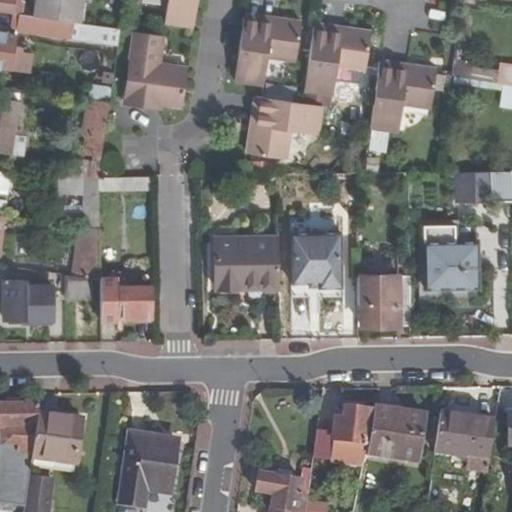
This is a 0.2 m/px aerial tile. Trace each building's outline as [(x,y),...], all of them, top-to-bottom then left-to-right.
[(0,0),(0,12),(12,14),(13,0),(0,0)] [(35,0),(33,17),(77,23),(80,0),(35,0)] [(191,24),(194,0),(164,0),(161,19),(191,24)] [(248,12),(239,78),(267,83),(271,55),(299,59),(303,30),(304,21),(248,12)] [(77,23),(33,17),(19,15),(17,32),(116,45),(119,29),(77,23)] [(316,23),(315,32),(307,90),(321,92),(335,94),(339,66),(366,70),(372,32),(316,23)] [(160,32),(131,27),(123,86),(122,95),(156,100),(179,103),(185,65),(156,61),(160,32)] [(14,36),(0,33),(0,67),(27,71),(29,54),(20,52),(20,47),(12,46),(14,36)] [(429,109),(435,71),(379,62),(378,72),(369,129),(396,133),(401,104),(429,109)] [(511,87),(511,66),(503,66),(500,86),(511,87)] [(511,87),(500,86),(498,108),(511,110),(511,87)] [(319,104),(269,96),(260,95),(251,152),(261,153),(289,158),(293,130),(320,134),(324,105),(319,104)] [(17,103),(0,101),(0,151),(23,155),(25,138),(13,136),(17,103)] [(101,158),(108,104),(86,101),(82,136),(85,137),(83,155),(101,158)] [(69,159),(67,175),(84,177),(97,179),(100,164),(69,159)] [(511,173),(456,174),(457,202),(511,201),(511,173)] [(97,179),(84,177),(84,229),(99,231),(98,191),(97,179)] [(119,179),(97,179),(98,191),(148,190),(148,179),(119,179)] [(341,288),(340,233),(290,234),(291,283),(319,283),(319,288),(341,288)] [(279,282),(278,238),(215,240),(217,289),(242,289),(242,284),(279,282)] [(478,240),(422,241),(423,290),(479,289),(478,240)] [(0,321),(52,321),(51,272),(0,272),(0,321)] [(357,276),(357,305),(361,305),(361,328),(409,327),(409,297),(399,297),(398,275),(357,276)] [(92,301),(92,281),(64,277),(65,301),(92,301)] [(151,285),(100,286),(101,325),(117,325),(117,320),(152,318),(151,285)] [(0,446),(0,502),(23,506),(27,477),(30,460),(36,415),(37,406),(0,405),(0,427),(6,427),(4,443),(1,442),(0,446)] [(363,466),(365,456),(373,413),(362,411),(363,407),(345,405),(345,409),(342,409),(342,414),(335,414),(333,435),(330,464),(363,466)] [(373,413),(365,456),(418,463),(424,415),(373,409),(373,413)] [(440,414),(434,453),(468,458),(466,471),(485,473),(488,457),(493,421),(440,414)] [(80,420),(36,415),(30,460),(74,465),(80,420)] [(316,433),(311,462),(330,464),(333,435),(316,433)] [(177,441),(128,434),(117,504),(143,508),(145,492),(169,495),(177,441)] [(303,511),(305,505),(306,499),(299,498),(301,481),(256,474),(253,492),(271,495),(268,511),(303,511)] [(47,511),(52,481),(27,477),(23,506),(22,511),(47,511)]
